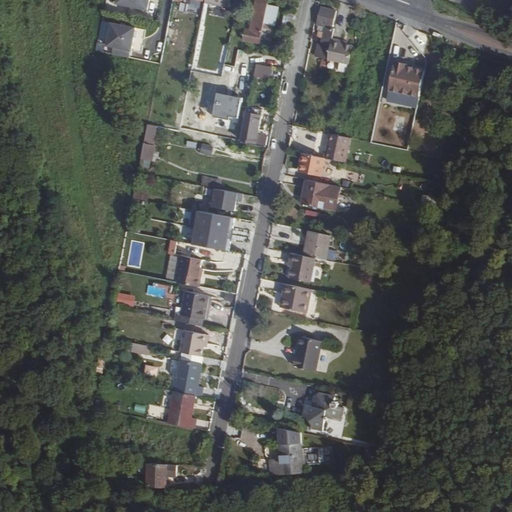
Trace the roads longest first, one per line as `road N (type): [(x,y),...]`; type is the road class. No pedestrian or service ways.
road 1 (residential): [(309,0),(212,483)]
road 2 (track): [(71,463),(121,202),(77,0)]
